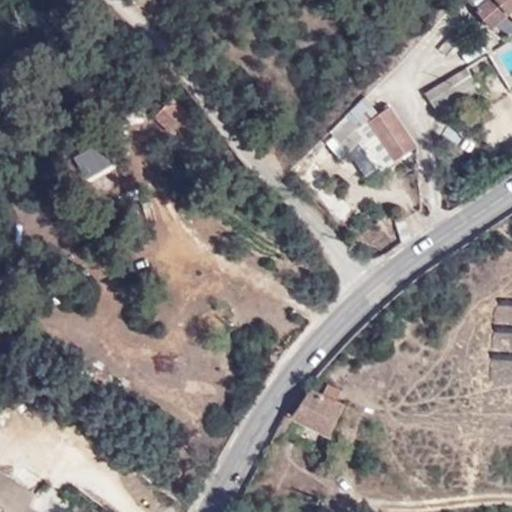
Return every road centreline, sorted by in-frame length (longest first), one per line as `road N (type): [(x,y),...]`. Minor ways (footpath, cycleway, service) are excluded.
road 1 (unclassified): [(114,0),(375,281)]
road 2 (tertiary): [(375,281),(329,327),(252,430),(204,511)]
road 3 (tertiary): [(511,189),(375,281)]
road 4 (unknown): [(131,511),(60,454),(0,457)]
